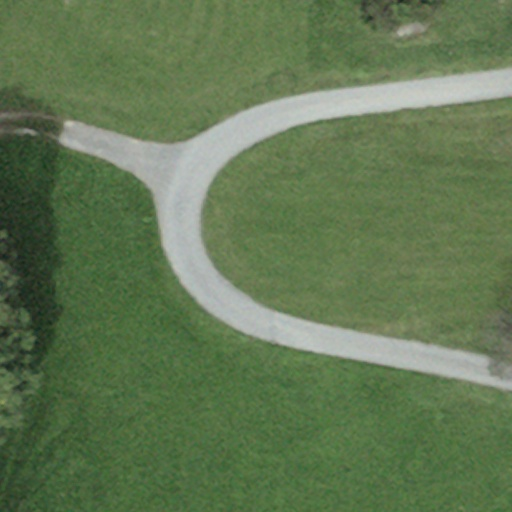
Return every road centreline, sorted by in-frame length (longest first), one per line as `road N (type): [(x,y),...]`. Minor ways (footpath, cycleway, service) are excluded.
road 1 (unclassified): [(511,375),(245,318),(203,289),(178,253),(172,221),(176,176),(207,146),(250,125),(308,106),(511,81)]
road 2 (track): [(176,176),(44,97),(0,109)]
